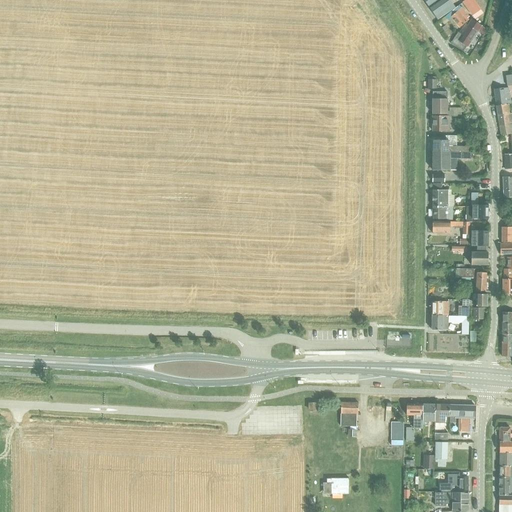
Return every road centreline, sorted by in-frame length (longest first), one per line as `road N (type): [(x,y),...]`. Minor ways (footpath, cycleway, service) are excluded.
road 1 (residential): [(51,407),(238,415),(266,370)]
road 2 (residential): [(266,370),(257,343),(230,333),(56,327)]
road 3 (tertiary): [(494,305),(494,148),(474,89)]
road 4 (primary): [(485,376),(266,370)]
road 5 (primary): [(116,365),(193,383),(234,382),(266,370)]
road 6 (primary): [(266,370),(196,356),(116,365)]
